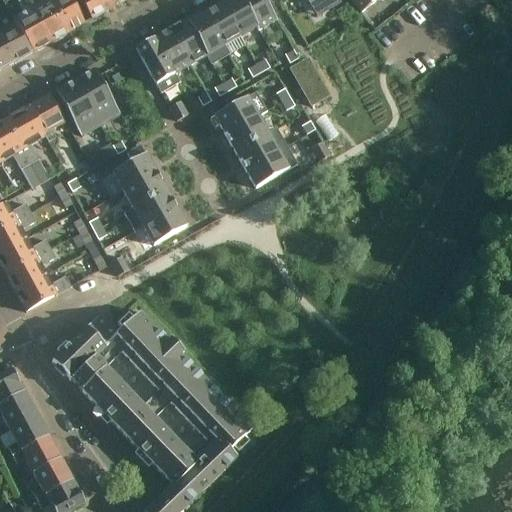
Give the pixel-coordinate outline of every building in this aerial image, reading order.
[(27,0),(15,0),(24,15),(14,20),(33,53),(35,52),(39,53),(43,50),(44,47),(51,43),(27,0)] [(70,0),(49,0),(50,1),(42,5),(38,0),(27,0),(51,43),(57,40),(60,41),(66,37),(67,35),(84,25),(70,0)] [(79,0),(91,21),(112,9),(107,0),(105,0),(104,1),(103,0),(79,0)] [(105,0),(107,0),(112,9),(129,0),(103,0),(104,1),(105,0)] [(240,0),(230,0),(221,5),(240,38),(256,29),(257,29),(240,0)] [(263,0),(240,0),(257,29),(256,29),(258,32),(276,22),(263,0)] [(313,0),(307,3),(315,16),(329,8),(331,11),(340,5),(337,0),(313,0)] [(350,0),(360,13),(377,0),(350,0)] [(240,38),(221,5),(205,15),(223,48),(224,48),(240,38)] [(0,71),(33,53),(9,12),(0,17),(0,71)] [(229,56),(224,48),(223,48),(205,15),(189,24),(188,24),(207,58),(206,58),(211,67),(229,56)] [(169,31),(190,67),(206,58),(207,58),(188,24),(189,24),(187,21),(169,31)] [(174,77),(190,67),(169,31),(152,41),(173,77),(174,77)] [(179,85),(174,77),(173,77),(152,41),(135,50),(161,95),(179,85)] [(298,61),(292,52),(284,57),(289,65),(298,61)] [(256,66),(260,75),(269,70),(264,61),(256,66)] [(294,78),(307,70),(303,63),(289,71),(294,78)] [(252,80),(260,75),(256,66),(247,71),(252,80)] [(294,78),(298,86),(312,78),(307,70),(294,78)] [(94,71),(75,82),(100,127),(119,116),(94,71)] [(312,78),(298,86),(310,108),(324,100),(312,78)] [(231,81),(222,85),(227,94),(236,89),(231,81)] [(100,127),(75,82),(55,93),(80,138),(100,127)] [(227,94),(222,85),(214,90),(218,99),(227,94)] [(280,104),(289,99),(284,91),(275,96),(280,104)] [(213,118),(224,136),(257,118),(258,118),(266,113),(255,94),(213,118)] [(206,95),(197,100),(202,108),(210,103),(206,95)] [(30,108),(51,143),(56,140),(52,132),(65,124),(50,97),(51,97),(50,96),(30,108)] [(294,108),(289,99),(280,104),(285,113),(294,108)] [(169,110),(176,123),(187,117),(180,104),(169,110)] [(6,121),(42,185),(50,181),(31,148),(45,140),(48,145),(51,143),(30,108),(6,121)] [(257,118),(224,136),(234,154),(267,135),(267,134),(258,118),(257,118)] [(6,121),(0,124),(0,161),(2,165),(12,159),(28,186),(31,191),(42,185),(6,121)] [(301,128),(306,137),(314,132),(309,123),(301,128)] [(245,172),(286,148),(275,130),(267,134),(267,135),(234,154),(245,172)] [(112,148),(117,157),(125,152),(121,144),(112,148)] [(319,164),(329,158),(322,144),(311,150),(319,164)] [(122,193),(155,174),(140,148),(126,156),(131,164),(112,175),(122,193)] [(297,167),(286,148),(245,172),(255,190),(297,167)] [(93,153),(84,158),(92,171),(101,166),(93,153)] [(165,192),(155,174),(122,193),(132,210),(132,211),(165,192)] [(67,185),(72,194),(80,189),(75,181),(67,185)] [(176,210),(165,192),(132,211),(132,210),(123,215),(134,235),(143,230),(143,229),(176,210)] [(0,206),(0,230),(30,214),(25,205),(11,213),(6,204),(0,206)] [(186,228),(176,210),(143,229),(143,230),(153,247),(186,228)] [(0,230),(0,254),(26,240),(21,232),(36,224),(30,214),(0,230)] [(88,224),(93,233),(101,229),(97,220),(88,224)] [(101,229),(93,233),(98,242),(106,237),(101,229)] [(26,240),(0,254),(0,266),(5,276),(50,251),(45,243),(45,242),(31,250),(27,242),(26,240)] [(7,278),(15,294),(46,277),(41,268),(55,260),(51,254),(50,252),(50,251),(5,276),(7,278)] [(121,259),(110,265),(117,278),(128,272),(121,259)] [(17,297),(25,312),(70,288),(65,278),(51,286),(48,280),(46,277),(15,294),(17,297)] [(104,324),(99,318),(84,332),(51,364),(69,382),(70,381),(172,487),(146,511),(181,511),(236,460),(229,453),(252,431),(180,356),(183,353),(171,341),(168,344),(139,313),(116,336),(104,324)] [(0,406),(23,394),(23,393),(19,385),(11,371),(0,376),(0,406)] [(0,416),(8,431),(35,416),(23,394),(0,406),(0,416)] [(7,450),(11,458),(47,438),(35,416),(8,431),(16,445),(7,450)] [(24,461),(32,475),(59,460),(48,439),(47,438),(11,458),(15,466),(24,461)] [(31,495),(35,502),(72,482),(59,460),(32,475),(40,490),(31,495)] [(72,482),(35,502),(39,510),(48,505),(51,511),(71,511),(84,505),(81,501),(72,483),(72,482)]
